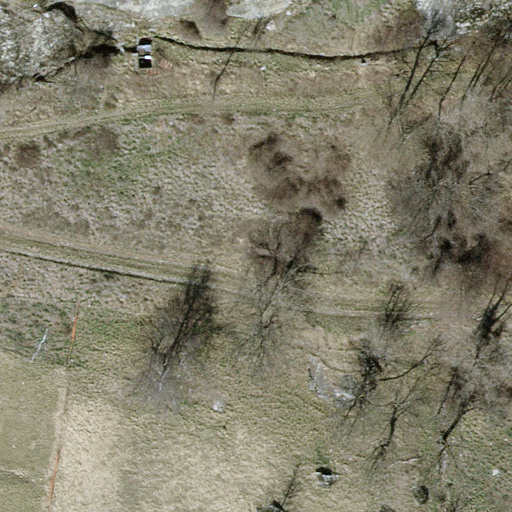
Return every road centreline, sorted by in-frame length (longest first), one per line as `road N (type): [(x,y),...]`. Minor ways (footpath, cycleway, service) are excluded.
road 1 (track): [(0,138),(241,109),(363,117),(511,75)]
road 2 (track): [(511,322),(320,304),(247,283),(0,239)]
